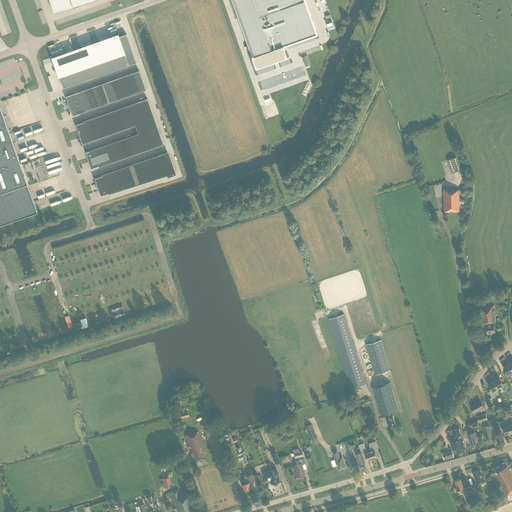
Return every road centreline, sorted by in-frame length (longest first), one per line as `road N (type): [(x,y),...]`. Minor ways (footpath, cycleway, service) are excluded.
road 1 (secondary): [(281,511),(511,448)]
road 2 (unclassified): [(92,230),(27,47)]
road 3 (unclassified): [(160,0),(27,47)]
road 4 (residential): [(432,439),(482,370),(511,344)]
